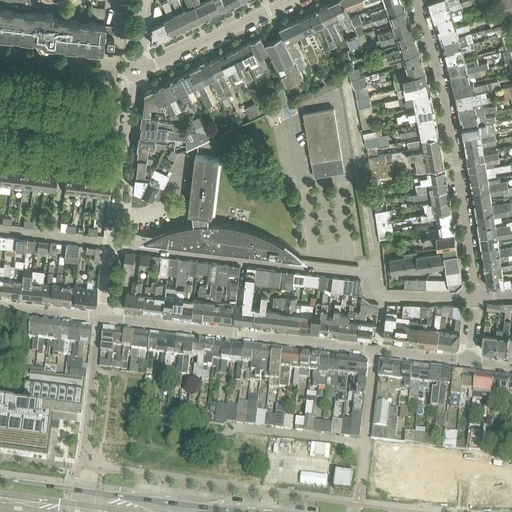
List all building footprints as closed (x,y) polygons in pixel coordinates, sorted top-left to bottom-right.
[(40,40),(43,44),(55,45),(55,44),(63,45),(63,46),(76,48),(76,46),(84,47),(84,49),(97,50),(97,49),(102,49),(103,39),(105,40),(112,41),(113,35),(112,35),(113,26),(105,25),(105,24),(94,22),(95,21),(87,20),(87,21),(79,20),(79,19),(66,18),(66,19),(58,18),(58,17),(52,16),(52,12),(45,11),(44,13),(35,12),(35,11),(33,10),(33,7),(29,0),(0,0),(0,35),(11,37),(11,35),(19,36),(19,38),(32,39),(32,38),(41,39),(40,40)] [(175,14),(182,30),(193,25),(186,9),(184,10),(179,0),(171,0),(178,13),(175,14)] [(185,0),(189,7),(186,9),(193,25),(204,20),(193,0),(185,0)] [(193,0),(204,20),(213,15),(205,0),(204,0),(202,1),(201,0),(193,0)] [(205,0),(213,15),(223,10),(218,0),(205,0)] [(218,0),(223,10),(232,6),(229,0),(218,0)] [(343,5),(340,0),(338,0),(329,4),(336,18),(342,15),(348,28),(354,24),(347,10),(345,6),(345,4),(343,5)] [(361,0),(345,6),(347,10),(363,4),(361,0)] [(406,8),(402,0),(398,0),(386,4),(387,7),(371,13),(373,19),(376,17),(406,8)] [(430,5),(432,12),(449,7),(461,3),(459,0),(433,0),(429,2),(430,4),(430,5)] [(449,7),(432,12),(436,22),(452,17),(464,12),(464,13),(462,7),(472,4),(470,0),(469,0),(461,3),(449,7)] [(511,0),(499,0),(498,1),(502,14),(504,19),(511,16),(511,0)] [(168,1),(162,4),(168,18),(165,19),(166,21),(172,35),(182,30),(175,14),(168,1)] [(329,4),(319,9),(336,42),(342,39),(333,20),(336,18),(329,4)] [(155,7),(154,16),(162,14),(158,6),(155,7)] [(406,8),(376,17),(378,24),(392,19),(393,23),(393,24),(410,18),(409,17),(406,8)] [(319,9),(310,13),(317,29),(321,27),(331,49),(337,46),(336,42),(319,9)] [(439,30),(440,33),(456,28),(455,27),(453,21),(466,17),(464,13),(464,12),(452,17),(436,22),(439,30)] [(310,13),(300,18),(314,47),(320,45),(313,31),(317,29),(310,13)] [(360,13),(350,16),(354,24),(359,23),(361,22),(363,22),(360,13)] [(504,19),(502,14),(491,18),(494,27),(505,24),(505,22),(504,19)] [(319,57),(317,53),(300,18),(290,23),(298,38),(301,36),(312,60),(319,57)] [(413,29),(410,18),(393,24),(395,28),(377,34),(379,39),(413,29)] [(153,44),(172,35),(166,21),(153,27),(151,42),(153,44)] [(364,32),(361,22),(359,23),(354,24),(358,34),(364,32)] [(282,26),(280,28),(283,35),(293,57),(301,72),(305,70),(302,65),(304,64),(299,54),(293,40),(298,38),(290,23),(282,26)] [(456,28),(440,33),(442,41),(442,43),(460,38),(458,33),(469,29),(468,24),(456,28)] [(494,27),(479,32),(480,34),(482,35),(495,31),(497,36),(500,35),(507,34),(508,33),(507,30),(505,24),(494,27)] [(400,43),(400,44),(416,39),(416,38),(413,29),(379,39),(371,42),(373,47),(385,43),(398,39),(400,43)] [(365,32),(364,32),(358,34),(363,44),(369,42),(365,32)] [(358,34),(347,39),(351,48),(363,44),(358,34)] [(442,43),(445,54),(453,51),(453,49),(474,43),(471,34),(460,38),(442,43)] [(500,46),(499,47),(499,49),(510,46),(507,34),(500,35),(503,45),(500,45),(500,46)] [(271,40),(266,43),(288,88),(305,80),(304,79),(301,72),(293,57),(283,35),(271,40)] [(261,37),(251,41),(265,71),(267,74),(271,72),(268,66),(269,66),(264,56),(269,53),(261,37)] [(401,48),(381,54),(383,60),(388,58),(419,49),(416,39),(400,44),(401,48)] [(114,41),(114,50),(124,50),(124,41),(114,41)] [(251,41),(240,47),(247,61),(252,59),(254,63),(252,64),(257,75),(265,71),(251,41)] [(453,51),(445,54),(448,65),(466,61),(465,60),(465,58),(463,51),(475,48),(474,43),(453,49),(453,51)] [(240,47),(231,51),(242,75),(245,81),(253,77),(249,68),(247,69),(243,62),(247,61),(240,47)] [(383,60),(378,61),(380,67),(397,62),(398,66),(404,65),(406,63),(407,64),(423,60),(419,49),(388,58),(383,60)] [(349,50),(342,53),(344,60),(352,57),(349,50)] [(233,79),(242,75),(231,51),(221,56),(220,56),(227,70),(228,70),(229,69),(233,79)] [(219,56),(210,61),(227,97),(233,94),(223,72),(226,71),(227,70),(220,56),(219,56)] [(353,60),(346,63),(349,69),(356,67),(353,60)] [(393,73),(394,78),(426,70),(423,60),(407,64),(408,69),(393,73)] [(227,97),(210,61),(201,65),(205,73),(204,73),(208,81),(212,79),(222,100),(223,100),(228,98),(227,97)] [(466,61),(448,65),(451,75),(460,73),(460,74),(484,69),(490,67),(488,62),(482,63),(479,64),(467,67),(466,61)] [(201,65),(190,70),(202,94),(208,107),(214,104),(204,83),(207,81),(208,81),(204,73),(205,73),(201,65)] [(351,80),(362,77),(360,67),(349,70),(349,73),(351,80)] [(460,73),(451,75),(454,86),(474,82),(473,81),(476,81),(475,76),(483,74),(485,73),(484,69),(460,74),(460,73)] [(190,70),(182,74),(195,103),(201,100),(199,96),(202,94),(190,70)] [(396,88),(428,80),(426,70),(394,78),(396,88)] [(195,103),(182,74),(172,79),(179,94),(181,93),(184,99),(187,98),(190,105),(195,103)] [(172,79),(162,84),(176,112),(182,110),(175,96),(178,94),(179,94),(172,79)] [(428,80),(397,88),(399,97),(413,94),(430,90),(428,80)] [(277,82),(271,83),(275,91),(277,95),(282,105),(291,101),(284,86),(280,88),(277,82)] [(474,85),(474,82),(454,86),(456,95),(473,92),(492,88),(491,82),(474,85)] [(176,112),(162,84),(153,88),(160,103),(164,101),(173,119),(179,119),(176,112)] [(356,97),(369,94),(368,86),(355,89),(356,97)] [(150,108),(160,103),(153,88),(146,92),(145,92),(143,112),(152,114),(152,112),(150,108)] [(414,96),(400,99),(402,105),(415,102),(416,106),(433,102),(432,97),(431,92),(430,90),(413,94),(414,96)] [(473,92),(456,95),(456,97),(457,97),(458,107),(482,103),(488,102),(487,96),(486,91),(474,93),(473,92)] [(356,97),(358,106),(371,104),(369,94),(356,97)] [(274,102),(268,104),(269,105),(271,110),(275,108),(282,105),(277,95),(273,97),(271,97),(274,102)] [(418,117),(419,118),(435,115),(433,102),(416,106),(417,110),(402,113),(402,115),(397,116),(398,122),(402,121),(402,120),(418,117)] [(458,107),(460,117),(497,111),(495,105),(483,107),(482,103),(458,107)] [(358,106),(360,117),(374,114),(371,104),(358,106)] [(259,109),(259,110),(261,115),(265,113),(271,110),(269,105),(259,109)] [(271,110),(265,113),(271,126),(281,122),(275,108),(271,110)] [(303,113),(311,161),(342,156),(334,108),(303,113)] [(261,115),(259,110),(249,115),(251,120),(261,115)] [(142,115),(141,125),(179,129),(180,123),(159,121),(160,117),(151,116),(152,114),(143,113),(142,115)] [(485,113),(460,117),(462,127),(496,122),(495,115),(486,117),(485,113)] [(376,125),(374,114),(360,117),(362,127),(376,125)] [(412,125),(405,126),(406,131),(437,125),(435,115),(419,118),(411,120),(412,125)] [(462,127),(464,135),(481,133),(480,129),(500,126),(499,121),(496,122),(462,127)] [(195,128),(197,131),(209,132),(206,127),(205,124),(195,128)] [(141,125),(139,140),(157,142),(158,137),(187,141),(187,150),(210,139),(207,133),(209,132),(197,131),(187,130),(179,129),(141,125)] [(362,127),(364,137),(378,135),(376,125),(362,127)] [(439,135),(437,125),(406,131),(401,132),(401,137),(422,133),(423,138),(439,135)] [(209,132),(207,133),(210,139),(221,134),(218,128),(209,132)] [(481,133),(464,135),(465,143),(496,139),(495,134),(482,137),(481,133)] [(378,135),(364,137),(367,147),(368,147),(377,145),(380,145),(378,135)] [(423,138),(408,141),(409,147),(424,144),(424,147),(441,144),(439,135),(423,138)] [(496,144),(496,139),(465,143),(466,152),(467,153),(483,150),(483,149),(483,146),(496,144)] [(157,142),(139,140),(137,156),(149,157),(149,150),(156,151),(156,149),(163,151),(167,144),(157,143),(157,142)] [(425,150),(407,153),(408,160),(413,159),(415,172),(416,172),(445,166),(441,145),(441,144),(424,147),(425,150)] [(377,145),(368,147),(369,155),(378,154),(377,145)] [(402,150),(378,154),(369,155),(373,178),(392,175),(394,174),(392,161),(403,160),(402,150)] [(467,154),(468,162),(499,157),(498,152),(484,154),(484,151),(483,150),(467,153),(467,154)] [(219,157),(195,155),(189,206),(189,214),(192,214),(193,216),(209,218),(209,216),(212,217),(219,157)] [(137,156),(135,172),(152,174),(154,168),(155,167),(148,166),(148,164),(150,164),(152,162),(153,158),(149,157),(137,156)] [(342,156),(311,161),(313,168),(314,177),(329,174),(344,172),(342,156)] [(499,157),(468,162),(469,170),(495,166),(494,163),(500,162),(499,157)] [(469,170),(471,181),(488,178),(488,177),(496,175),(495,171),(511,169),(510,164),(495,166),(469,170)] [(152,174),(143,193),(153,198),(158,200),(159,200),(162,192),(164,188),(172,171),(170,170),(167,175),(165,173),(154,168),(152,174)] [(447,178),(445,168),(428,171),(429,175),(416,177),(416,183),(447,178)] [(13,171),(2,169),(0,185),(11,186),(13,171)] [(17,171),(13,171),(11,186),(22,188),(24,172),(17,171)] [(30,173),(24,172),(22,188),(33,189),(34,173),(30,173)] [(152,174),(135,172),(134,186),(133,186),(135,190),(143,193),(152,174)] [(45,174),(34,173),(33,189),(43,190),(45,174)] [(45,174),(43,190),(54,192),(56,176),(46,174),(45,174)] [(66,177),(64,193),(75,194),(77,178),(72,178),(67,177),(66,177)] [(83,179),(77,178),(75,194),(86,195),(88,179),(87,179),(83,179)] [(447,178),(416,183),(418,190),(421,190),(422,193),(448,188),(447,178)] [(488,178),(471,181),(473,192),(508,186),(507,181),(500,182),(500,178),(488,180),(488,178)] [(99,181),(88,179),(86,195),(97,197),(99,181)] [(110,182),(99,181),(97,197),(108,198),(110,182)] [(511,188),(511,186),(508,186),(473,192),(475,202),(475,204),(491,201),(490,199),(490,196),(505,194),(505,196),(511,194),(511,188)] [(376,200),(380,199),(386,198),(385,188),(375,190),(376,200)] [(422,193),(406,195),(407,199),(415,200),(432,197),(433,202),(450,200),(448,188),(422,193)] [(427,214),(452,210),(450,200),(433,202),(429,202),(429,205),(428,205),(427,214)] [(491,201),(475,204),(476,213),(511,207),(511,201),(491,205),(491,201)] [(511,207),(476,213),(477,216),(478,221),(478,224),(494,222),(502,220),(501,215),(510,214),(511,213),(511,207)] [(390,209),(382,210),(376,211),(375,211),(377,221),(387,219),(390,214),(390,209)] [(427,214),(420,215),(421,220),(437,218),(438,223),(453,221),(452,210),(427,214)] [(145,241),(160,242),(186,245),(190,245),(194,244),(195,246),(194,246),(253,253),(253,252),(253,251),(261,254),(290,258),(302,259),(298,256),(296,254),(293,251),(288,247),(285,246),(282,244),(276,240),(270,237),(266,235),(262,233),(259,232),(255,230),(251,229),(246,228),(242,227),(238,226),(233,225),(229,224),(224,224),(220,223),(215,223),(209,223),(209,218),(193,216),(194,224),(189,225),(184,226),(179,227),(174,228),(169,230),(165,231),(158,234),(151,237),(148,239),(145,240),(145,241)] [(387,219),(377,221),(378,232),(388,230),(393,230),(391,219),(387,219)] [(29,220),(28,227),(32,228),(38,228),(39,228),(40,221),(33,221),(29,220)] [(455,231),(453,221),(438,223),(439,229),(427,231),(427,232),(428,236),(455,231)] [(494,222),(478,224),(478,225),(480,235),(511,230),(511,225),(510,222),(506,223),(507,226),(495,228),(494,222)] [(388,230),(378,232),(379,239),(389,237),(388,230)] [(511,230),(480,235),(481,246),(498,243),(497,238),(511,236),(511,230)] [(438,248),(443,247),(457,245),(455,231),(428,236),(419,237),(420,243),(434,241),(434,239),(437,239),(438,247),(438,248)] [(5,248),(15,249),(16,238),(6,236),(5,248)] [(25,250),(26,245),(26,239),(16,238),(15,249),(25,251),(25,250)] [(26,245),(25,250),(35,251),(35,247),(36,240),(26,239),(26,245)] [(46,255),(48,241),(38,240),(36,254),(46,255)] [(481,246),(483,257),(509,253),(511,252),(511,246),(499,248),(498,243),(481,246)] [(64,257),(64,262),(77,264),(79,245),(66,244),(64,257)] [(426,289),(449,289),(457,289),(463,283),(457,245),(443,247),(446,265),(448,280),(426,279),(426,289)] [(102,248),(95,247),(94,254),(93,261),(100,262),(100,261),(101,257),(100,257),(101,252),(102,248)] [(391,265),(388,266),(389,274),(446,265),(443,247),(438,248),(438,247),(404,252),(405,256),(390,259),(391,265)] [(134,267),(136,253),(126,252),(124,266),(134,267)] [(509,253),(483,257),(484,266),(510,262),(509,253)] [(141,254),(139,267),(149,268),(150,263),(151,255),(141,254)] [(150,263),(159,264),(160,256),(151,255),(150,263)] [(52,283),(50,299),(59,301),(62,273),(64,264),(64,262),(64,257),(59,256),(58,263),(56,284),(52,283)] [(161,256),(159,276),(167,276),(167,275),(169,257),(161,256)] [(169,257),(167,275),(178,276),(180,258),(169,257)] [(186,284),(187,275),(189,260),(180,258),(178,276),(177,285),(186,286),(186,284)] [(42,282),(41,298),(50,299),(52,283),(54,264),(54,260),(53,259),(49,262),(49,263),(47,283),(42,282)] [(12,279),(10,295),(19,296),(22,272),(23,267),(23,261),(15,260),(15,266),(13,266),(12,279)] [(197,276),(197,273),(198,261),(189,260),(187,275),(197,276)] [(209,262),(198,261),(197,273),(207,274),(209,262)] [(511,261),(510,262),(484,266),(486,276),(503,273),(502,269),(511,267),(511,261)] [(212,283),(210,294),(205,293),(202,318),(213,319),(216,289),(217,277),(219,263),(209,262),(207,274),(206,282),(212,283)] [(4,263),(4,266),(1,294),(10,295),(12,279),(13,266),(9,266),(10,263),(4,263)] [(230,265),(219,263),(217,277),(228,278),(229,276),(230,265)] [(230,265),(229,276),(239,277),(240,266),(230,265)] [(245,289),(243,304),(243,306),(244,306),(242,322),(254,324),(256,307),(252,307),(255,284),(256,268),(247,267),(245,289)] [(282,271),(256,268),(255,284),(280,287),(282,271)] [(292,289),(293,284),(294,272),(283,271),(281,288),(292,289)] [(22,272),(19,296),(29,297),(32,273),(22,272)] [(32,273),(29,297),(41,298),(42,282),(44,273),(32,272),(32,273)] [(304,273),(294,272),(293,284),(303,285),(304,273)] [(68,273),(62,273),(59,301),(73,302),(75,287),(70,287),(71,285),(66,284),(68,273)] [(304,273),(303,285),(318,287),(319,275),(304,273)] [(503,273),(486,276),(487,286),(490,288),(511,287),(511,279),(504,280),(503,273)] [(137,281),(134,309),(144,311),(146,293),(141,293),(143,277),(138,276),(137,281)] [(331,291),(343,292),(344,278),(333,277),(331,291)] [(354,279),(344,278),(343,292),(353,293),(354,279)] [(362,295),(362,292),(361,280),(354,279),(353,293),(362,295)] [(137,281),(132,280),(131,292),(126,292),(124,308),(134,309),(137,281)] [(154,312),(157,283),(157,281),(153,280),(152,285),(147,284),(146,293),(144,311),(154,312)] [(225,302),(223,320),(234,321),(236,304),(238,283),(231,282),(230,291),(231,291),(230,302),(225,302)] [(157,283),(154,312),(163,313),(165,295),(161,295),(163,284),(157,283)] [(186,284),(186,286),(185,291),(182,315),(192,316),(194,299),(190,299),(191,285),(186,284)] [(84,303),(86,288),(75,286),(75,287),(73,302),(84,303)] [(194,299),(192,316),(202,318),(205,293),(206,286),(200,286),(198,299),(194,298),(194,299)] [(165,295),(163,313),(173,314),(176,290),(176,288),(166,287),(165,295)] [(95,305),(97,289),(86,288),(84,303),(95,305)] [(213,319),(223,320),(225,302),(222,301),(223,290),(216,289),(213,319)] [(173,314),(182,315),(185,291),(176,290),(173,314)] [(322,311),(319,332),(329,333),(331,316),(329,315),(330,310),(329,310),(330,303),(327,303),(329,293),(323,291),(322,302),(321,310),(322,311)] [(254,324),(262,325),(264,312),(266,312),(267,309),(268,295),(262,295),(261,308),(256,308),(256,307),(254,324)] [(274,310),(267,309),(266,312),(264,312),(262,325),(278,327),(281,297),(275,296),(274,310)] [(278,327),(288,328),(292,298),(281,296),(281,297),(278,327)] [(365,322),(367,307),(371,303),(372,304),(372,303),(370,302),(370,303),(367,300),(367,299),(366,299),(363,297),(363,296),(362,296),(360,311),(358,336),(372,338),(372,337),(373,323),(365,322)] [(298,298),(292,298),(288,328),(298,329),(301,304),(297,303),(298,298)] [(321,310),(322,302),(317,302),(315,314),(313,314),(311,331),(319,332),(322,311),(321,310)] [(331,316),(329,333),(339,334),(341,313),(342,303),(336,302),(334,316),(331,316)] [(498,334),(496,353),(507,354),(510,330),(511,311),(511,302),(506,303),(503,329),(498,329),(498,334)] [(236,304),(234,321),(242,322),(244,306),(243,306),(243,304),(236,304)] [(314,305),(301,304),(298,329),(311,331),(313,314),(314,305)] [(396,323),(394,340),(408,342),(410,324),(410,320),(410,318),(410,314),(411,304),(404,305),(402,317),(404,317),(403,323),(396,323)] [(411,304),(410,314),(420,315),(421,305),(411,304)] [(426,305),(421,305),(420,315),(427,316),(427,322),(422,321),(421,326),(420,326),(417,343),(427,344),(429,327),(431,327),(432,317),(430,317),(432,306),(426,305)] [(429,327),(427,344),(438,346),(440,328),(441,315),(441,314),(442,305),(438,305),(437,314),(436,314),(434,328),(432,328),(431,327),(429,327)] [(442,305),(441,314),(450,315),(451,305),(442,305)] [(450,330),(448,347),(456,348),(459,346),(459,345),(459,344),(463,305),(457,305),(454,305),(451,305),(450,315),(450,317),(456,317),(455,330),(450,330)] [(358,336),(360,311),(349,310),(349,314),(350,314),(349,327),(348,327),(347,331),(350,331),(350,335),(358,336)] [(387,311),(383,339),(394,340),(396,323),(397,318),(397,316),(397,313),(387,311)] [(350,314),(349,314),(341,313),(339,334),(350,335),(350,331),(347,331),(348,327),(349,327),(350,314)] [(440,328),(438,346),(448,347),(450,330),(445,329),(447,316),(441,315),(440,328)] [(410,324),(408,342),(417,343),(420,326),(421,326),(422,321),(410,320),(410,324)] [(31,321),(29,339),(33,340),(32,352),(34,352),(34,354),(37,354),(41,322),(31,321)] [(37,354),(37,356),(42,356),(44,341),(48,341),(49,342),(52,324),(50,324),(41,322),(37,354)] [(52,324),(49,342),(51,342),(54,342),(53,356),(58,357),(58,355),(62,325),(53,324),(52,324)] [(485,351),(496,353),(498,334),(489,333),(490,324),(485,324),(482,348),(485,352),(485,351)] [(62,325),(58,355),(68,356),(69,344),(71,326),(62,325)] [(67,359),(67,364),(77,365),(81,327),(71,326),(69,344),(74,344),(72,359),(67,359)] [(81,327),(77,365),(82,366),(83,360),(84,356),(85,356),(86,345),(90,346),(92,329),(81,327)] [(100,360),(100,367),(112,368),(113,362),(113,355),(114,347),(116,331),(104,330),(101,353),(108,354),(107,361),(100,360)] [(113,362),(112,368),(122,370),(123,360),(123,359),(124,349),(123,348),(125,333),(116,331),(114,347),(113,355),(117,355),(116,362),(113,362)] [(123,360),(122,370),(126,370),(128,357),(132,357),(134,334),(125,333),(123,348),(124,349),(123,359),(123,360)] [(132,357),(130,373),(138,374),(139,367),(136,366),(137,358),(138,351),(146,352),(147,352),(149,335),(134,334),(132,357)] [(151,336),(146,371),(152,371),(154,354),(158,354),(160,337),(159,337),(153,336),(151,336)] [(160,337),(158,354),(162,355),(159,372),(165,373),(169,338),(160,337)] [(169,338),(165,373),(170,374),(170,369),(171,363),(175,363),(176,356),(178,339),(169,338)] [(178,339),(176,356),(179,357),(177,374),(183,374),(183,369),(186,340),(178,339)] [(183,369),(183,374),(188,375),(190,358),(195,358),(197,341),(186,340),(183,369)] [(194,365),(193,377),(194,377),(195,379),(199,379),(201,378),(203,378),(207,342),(197,341),(195,358),(198,359),(197,365),(194,365)] [(203,378),(202,380),(207,380),(208,380),(209,374),(208,373),(208,367),(212,368),(215,343),(207,342),(203,378)] [(225,344),(215,343),(212,368),(212,369),(216,369),(215,376),(221,376),(221,373),(225,344)] [(232,363),(232,362),(233,345),(225,344),(221,373),(226,374),(227,362),(232,363)] [(242,372),(245,347),(233,345),(232,362),(239,363),(236,380),(241,381),(242,372)] [(251,382),(251,380),(253,365),(254,348),(245,347),(242,372),(246,373),(245,381),(251,382)] [(264,349),(254,348),(253,365),(251,380),(260,382),(261,375),(262,366),(264,349)] [(270,382),(272,367),(274,350),(264,349),(262,366),(261,375),(266,375),(265,382),(270,382)] [(272,367),(270,382),(269,389),(279,390),(279,388),(281,368),(283,351),(274,350),(272,367)] [(289,379),(291,369),(292,352),(283,351),(281,368),(279,388),(288,389),(289,379)] [(292,352),(291,369),(295,370),(294,380),(293,386),(298,386),(300,377),(300,370),(302,354),(292,352)] [(310,372),(311,355),(302,354),(300,370),(300,377),(309,378),(310,372)] [(311,355),(310,372),(313,372),(312,379),(314,379),(313,382),(313,387),(317,388),(317,387),(319,372),(321,356),(311,355)] [(328,380),(329,374),(330,357),(321,356),(319,372),(317,387),(327,388),(327,384),(328,380)] [(328,380),(333,380),(332,385),(332,389),(336,389),(338,375),(340,358),(330,357),(329,374),(328,380)] [(346,386),(348,376),(350,359),(340,358),(338,375),(336,389),(336,396),(338,396),(338,403),(344,403),(346,386)] [(357,377),(359,360),(350,359),(348,376),(351,376),(349,394),(355,394),(357,377)] [(355,394),(353,414),(363,415),(369,365),(369,364),(366,361),(359,360),(357,377),(355,394)] [(381,363),(380,365),(372,439),(374,440),(397,442),(397,439),(395,439),(397,416),(396,416),(397,409),(390,408),(391,401),(391,395),(394,395),(395,391),(400,391),(402,381),(403,366),(381,363)] [(66,371),(65,378),(70,378),(86,380),(87,373),(81,373),(82,366),(77,365),(67,364),(66,371)] [(45,370),(44,375),(55,377),(57,367),(46,365),(45,370)] [(411,383),(413,367),(403,366),(402,381),(406,382),(404,397),(409,397),(411,383)] [(420,384),(422,368),(413,367),(411,383),(420,384)] [(420,395),(419,400),(423,400),(424,394),(423,394),(423,390),(428,391),(429,385),(431,369),(422,368),(420,384),(418,395),(420,395)] [(431,408),(438,408),(442,371),(431,369),(429,385),(437,386),(437,391),(433,390),(431,408)] [(442,371),(438,408),(436,425),(445,426),(447,413),(443,412),(444,409),(446,387),(450,388),(452,372),(442,371)] [(460,408),(461,400),(464,373),(453,372),(451,389),(450,406),(451,407),(460,408)] [(468,398),(472,398),(475,374),(464,373),(461,400),(460,408),(464,409),(466,391),(469,391),(468,398)] [(25,395),(24,403),(82,410),(86,381),(31,374),(29,386),(26,386),(25,395)] [(489,408),(493,376),(475,374),(472,398),(472,399),(485,400),(484,407),(489,408)] [(507,404),(508,395),(510,379),(493,376),(489,408),(494,409),(495,402),(507,404)] [(307,397),(306,405),(315,406),(316,398),(307,397)] [(178,413),(178,419),(186,420),(188,404),(179,403),(178,413)] [(246,424),(256,425),(258,404),(249,403),(248,411),(246,424)] [(186,420),(186,421),(196,422),(198,409),(193,409),(193,404),(188,404),(186,420)] [(226,404),(225,411),(224,422),(227,423),(236,424),(238,410),(238,406),(226,404)] [(295,430),(312,432),(313,422),(315,406),(306,405),(304,420),(297,420),(295,430)] [(408,408),(401,407),(400,419),(406,420),(408,408)] [(198,409),(196,422),(206,423),(207,412),(207,410),(198,409)] [(225,411),(217,410),(216,413),(215,425),(223,426),(223,427),(224,427),(224,426),(227,423),(224,422),(225,411)] [(238,410),(236,424),(246,424),(248,411),(238,410)] [(257,410),(256,425),(265,426),(266,415),(266,411),(257,410)] [(0,453),(46,460),(50,434),(56,435),(57,428),(50,428),(51,420),(51,419),(45,419),(39,418),(11,414),(2,413),(0,412),(0,453)] [(207,412),(206,423),(215,425),(216,413),(207,412)] [(276,413),(276,416),(275,427),(283,429),(285,414),(276,413)] [(285,414),(283,429),(293,430),(294,418),(285,417),(285,414)] [(352,423),(350,437),(360,438),(363,415),(353,414),(352,423)] [(265,426),(275,427),(276,416),(266,415),(265,426)] [(332,423),(331,435),(340,436),(342,421),(333,420),(332,423)] [(352,423),(342,421),(340,436),(350,437),(352,423)] [(323,423),(313,422),(312,432),(322,434),(323,423)] [(322,434),(331,435),(332,423),(323,422),(323,423),(322,434)] [(414,444),(423,445),(425,433),(415,432),(415,434),(414,444)] [(467,442),(466,450),(484,452),(486,434),(471,432),(469,442),(467,442)] [(404,443),(414,444),(415,434),(406,433),(404,443)] [(433,446),(434,438),(435,434),(425,433),(423,445),(433,446)] [(443,447),(456,449),(457,441),(444,439),(443,447)] [(456,449),(466,450),(467,442),(457,441),(456,449)] [(371,444),(365,496),(399,500),(402,476),(403,472),(406,448),(371,444)] [(351,492),(353,475),(337,473),(336,473),(335,479),(334,489),(351,492)] [(511,481),(402,476),(399,500),(493,505),(493,508),(508,509),(511,508),(511,481)]
